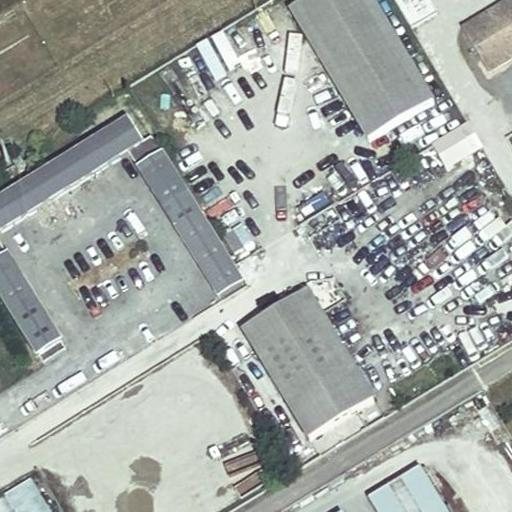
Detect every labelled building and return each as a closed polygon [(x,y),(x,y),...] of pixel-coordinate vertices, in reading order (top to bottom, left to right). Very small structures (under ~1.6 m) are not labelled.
[(372,0),(310,0),(291,11),(370,143),(435,104),(372,0)] [(511,0),(463,30),(490,74),(511,60),(511,0)] [(226,34),(198,45),(212,78),(226,72),(226,70),(239,65),(226,34)] [(220,300),(244,285),(153,139),(145,144),(130,121),(0,202),(0,295),(44,367),(68,352),(0,243),(0,235),(129,155),(220,300)] [(447,170),(483,149),(470,126),(434,147),(447,170)] [(278,241),(288,257),(320,238),(311,221),(278,241)] [(310,441),(375,401),(309,293),(244,332),(310,441)] [(213,375),(153,422),(168,442),(159,448),(187,484),(215,462),(206,450),(247,419),(213,375)] [(370,500),(376,511),(447,511),(422,469),(370,500)] [(15,511),(50,511),(32,480),(6,496),(15,511)]
